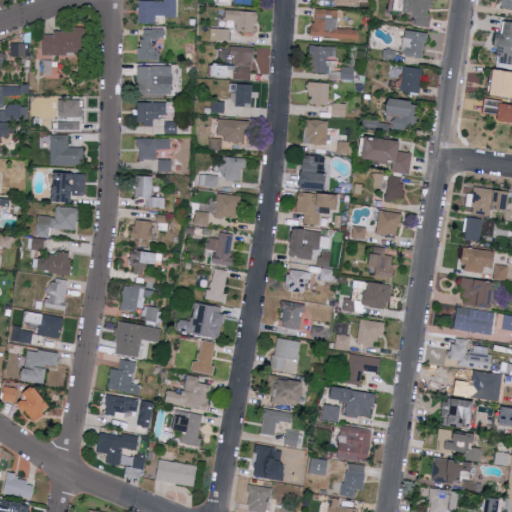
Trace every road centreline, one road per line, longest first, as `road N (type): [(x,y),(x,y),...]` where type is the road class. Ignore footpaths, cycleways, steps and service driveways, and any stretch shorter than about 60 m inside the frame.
road 1 (residential): [(216,511),(282,131),(288,0)]
road 2 (residential): [(387,511),(463,0)]
road 3 (residential): [(57,511),(108,207),(112,0)]
road 4 (residential): [(0,430),(46,462),(154,511)]
